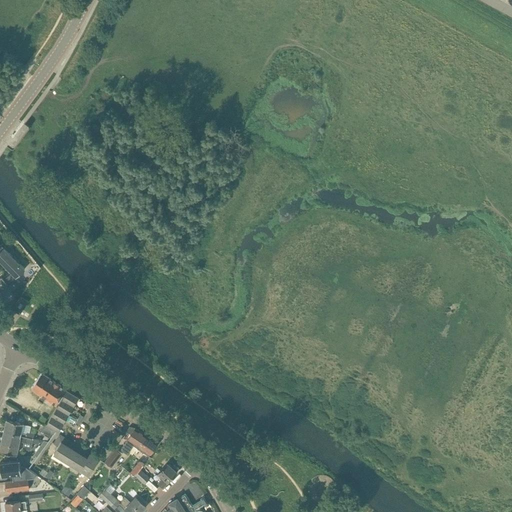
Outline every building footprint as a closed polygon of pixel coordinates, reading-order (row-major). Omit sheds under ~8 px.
[(0,290),(2,288),(2,289),(8,284),(16,276),(17,276),(25,269),(5,247),(4,248),(2,246),(0,248),(0,258),(13,272),(4,279),(2,277),(0,278),(0,290)] [(21,295),(12,309),(20,314),(29,301),(22,296),(21,295)] [(43,403),(47,399),(57,383),(42,372),(31,388),(42,395),(39,400),(43,403)] [(57,383),(47,399),(51,402),(48,407),(52,410),(55,405),(57,406),(67,389),(57,383)] [(63,398),(74,405),(79,397),(68,390),(63,398)] [(69,414),(74,405),(63,398),(57,407),(69,414)] [(64,422),(69,414),(57,407),(52,415),(64,422)] [(48,419),(43,415),(39,422),(44,425),(48,419)] [(47,424),(57,430),(59,431),(64,422),(52,415),(47,424)] [(7,419),(4,435),(33,442),(35,433),(27,432),(27,433),(22,432),(24,423),(7,419)] [(51,438),(57,430),(47,424),(46,424),(41,432),(51,438)] [(134,445),(138,448),(147,435),(135,428),(128,439),(121,450),(128,455),(134,445)] [(61,455),(70,441),(60,434),(54,443),(58,446),(55,452),(61,455)] [(33,442),(4,435),(0,450),(17,455),(20,442),(24,443),(23,448),(31,450),(33,442)] [(147,435),(138,448),(149,456),(151,454),(158,443),(147,435)] [(70,461),(80,447),(70,441),(61,455),(70,461)] [(44,448),(40,446),(34,455),(38,457),(44,448)] [(89,453),(80,447),(70,461),(80,468),(89,453)] [(122,454),(115,448),(104,462),(112,468),(122,454)] [(99,459),(89,453),(80,468),(90,474),(99,459)] [(35,478),(37,475),(25,466),(21,467),(20,460),(0,462),(2,475),(13,474),(13,481),(28,479),(35,478)] [(136,475),(141,469),(146,463),(144,461),(143,462),(140,461),(132,471),(136,475)] [(178,472),(167,463),(158,473),(164,478),(158,484),(163,488),(169,482),(178,472)] [(150,478),(141,469),(136,475),(145,484),(150,478)] [(54,473),(50,470),(45,476),(49,479),(54,473)] [(28,479),(13,481),(6,482),(7,492),(29,489),(28,479)] [(73,483),(70,487),(65,493),(69,496),(68,497),(71,500),(77,493),(74,490),(77,486),(73,483)] [(115,508),(120,502),(112,494),(117,489),(110,483),(101,494),(115,508)] [(62,491),(65,493),(70,487),(67,485),(62,491)] [(90,491),(90,490),(86,486),(85,486),(77,493),(83,499),(90,491)] [(205,511),(204,511),(202,510),(198,510),(197,509),(198,508),(195,504),(193,506),(185,494),(178,499),(177,498),(170,503),(172,507),(167,510),(166,507),(161,511),(205,511)] [(71,503),(76,507),(83,499),(78,495),(71,503)] [(125,497),(120,502),(126,508),(125,508),(129,511),(140,511),(147,506),(136,496),(131,502),(125,497)] [(6,502),(7,511),(26,511),(26,502),(20,503),(20,500),(6,502)]
